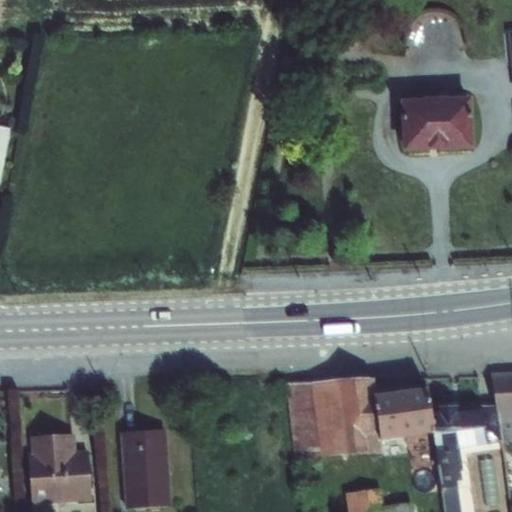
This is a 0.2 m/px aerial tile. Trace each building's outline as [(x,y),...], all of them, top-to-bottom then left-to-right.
[(470,99),(399,102),(401,153),(472,150),(470,99)] [(0,175),(8,130),(0,128),(0,175)] [(511,372),(490,373),(494,407),(497,426),(500,443),(511,441),(511,372)] [(372,398),(376,397),(373,380),(285,384),(293,460),(365,454),(364,456),(380,455),(379,441),(372,398)] [(372,398),(379,441),(432,434),(426,390),(376,397),(372,398)] [(430,408),(426,390),(432,434),(440,491),(441,491),(444,511),(459,511),(456,487),(456,482),(460,481),(459,472),(461,472),(458,449),(500,443),(497,426),(494,407),(430,408)] [(164,431),(119,434),(124,510),(170,507),(164,431)] [(30,456),(27,456),(30,505),(90,501),(87,452),(75,453),(73,436),(29,438),(30,456)] [(493,460),(477,462),(483,507),(499,504),(493,460)] [(379,491),(344,495),(346,511),(410,511),(410,504),(383,508),(379,491)]
